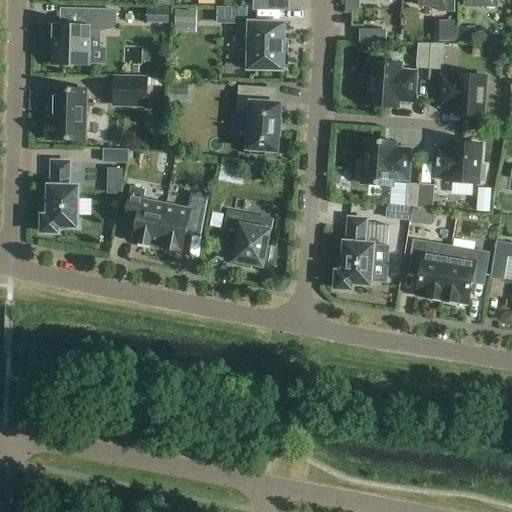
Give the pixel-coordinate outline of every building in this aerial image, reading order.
[(288,11),(288,0),(254,0),(254,10),(288,11)] [(419,0),(420,7),(438,7),(438,12),(454,12),(453,0),(419,0)] [(248,25),(248,9),(218,8),(218,24),(248,25)] [(115,28),(115,12),(64,10),(64,26),(53,26),(53,65),(89,66),(90,40),(99,40),(99,32),(115,28)] [(168,23),(169,11),(148,10),(148,23),(168,23)] [(197,24),(197,11),(176,11),(175,24),(197,24)] [(443,21),(443,41),(455,41),(455,21),(443,21)] [(283,56),(284,24),(250,23),(250,34),(246,34),(246,48),(249,48),(249,69),(283,70),(283,69),(288,69),(288,56),(283,56)] [(458,45),(477,45),(477,29),(459,28),(458,45)] [(385,44),(385,32),(361,32),(361,44),(385,44)] [(51,77),(51,35),(18,36),(18,77),(51,77)] [(416,69),(428,70),(430,44),(418,43),(416,69)] [(430,44),(428,70),(443,71),(445,45),(430,44)] [(401,71),(402,64),(371,62),(371,67),(365,67),(364,83),(370,83),(368,106),(398,108),(399,102),(414,103),(417,73),(401,71)] [(451,116),(485,119),(489,75),(453,72),(453,76),(440,75),(438,109),(452,110),(451,116)] [(147,106),(147,79),(115,78),(114,106),(147,106)] [(171,80),(171,94),(187,95),(188,81),(171,80)] [(280,135),(281,122),(280,122),(281,104),(268,104),(269,90),(239,87),(238,111),(250,112),(248,150),(250,150),(250,156),(266,157),(266,151),(277,152),(279,135),(280,135)] [(85,141),(86,90),(52,89),(51,121),(47,121),(46,140),(85,141)] [(201,108),(190,108),(190,133),(210,133),(211,91),(202,91),(201,108)] [(511,103),(495,96),(488,111),(510,120),(511,116),(511,103)] [(408,180),(411,150),(395,149),(396,143),(365,140),(364,163),(358,162),(357,178),(362,179),(362,184),(392,186),(393,179),(408,180)] [(480,166),(482,145),(451,143),(451,149),(437,148),(435,178),(448,179),(448,182),(479,185),(479,182),(484,182),(486,166),(480,166)] [(129,164),(129,151),(104,150),(104,163),(129,164)] [(69,187),(69,163),(53,163),(52,187),(49,187),(49,217),(43,217),(42,233),(59,233),(59,227),(77,228),(78,187),(69,187)] [(107,169),(107,178),(122,178),(122,169),(107,169)] [(406,208),(417,209),(419,185),(407,184),(406,208)] [(419,185),(417,209),(432,210),(434,186),(419,185)] [(158,247),(166,205),(143,200),(144,191),(132,188),(127,213),(139,215),(134,242),(158,247)] [(374,189),(374,212),(384,212),(385,189),(374,189)] [(166,205),(158,247),(182,252),(187,225),(201,228),(207,198),(192,195),(190,210),(166,205)] [(490,227),(505,228),(506,204),(491,204),(490,227)] [(410,221),(412,209),(388,206),(387,219),(410,221)] [(268,263),(271,249),(267,248),(272,221),(229,212),(224,236),(238,239),(233,262),(237,263),(237,266),(251,269),(251,266),(264,268),(265,263),(268,263)] [(364,245),(366,221),(350,219),(348,243),(345,243),(343,273),(337,273),(336,289),(352,290),(352,284),(371,286),(371,282),(388,283),(390,246),(364,245)] [(442,302),(451,247),(414,241),(410,265),(422,267),(417,295),(427,296),(426,300),(442,302)] [(495,255),(507,257),(511,257),(511,245),(497,243),(495,255)] [(451,247),(442,302),(458,305),(459,302),(469,303),(473,275),(485,277),(489,254),(451,247)] [(504,280),(507,257),(495,255),(491,278),(504,280)] [(511,330),(511,305),(501,305),(501,331),(511,330)]
